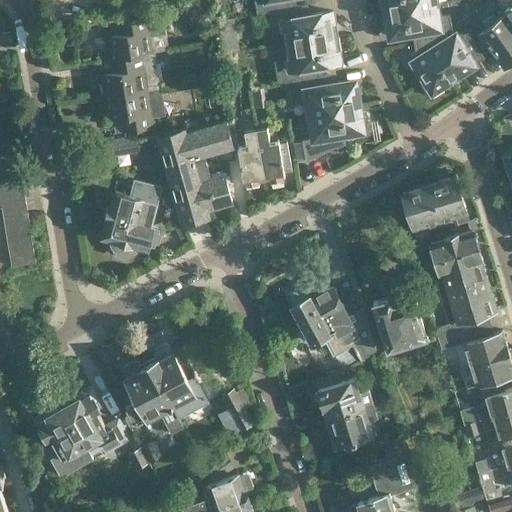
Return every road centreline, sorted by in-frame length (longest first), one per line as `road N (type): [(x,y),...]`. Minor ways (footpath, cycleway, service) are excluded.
road 1 (residential): [(78,323),(20,0)]
road 2 (residential): [(227,248),(303,511)]
road 3 (residential): [(227,248),(413,147)]
road 4 (residential): [(511,278),(461,116)]
road 5 (residential): [(78,323),(227,248)]
road 6 (residential): [(413,147),(351,0)]
